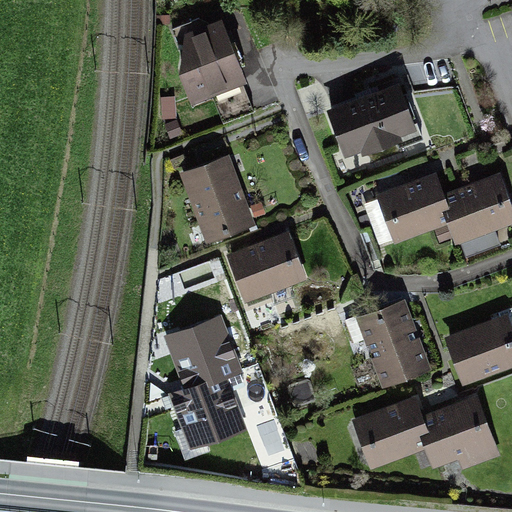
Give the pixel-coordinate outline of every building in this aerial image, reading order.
[(250,79),(226,19),(174,39),(198,100),(250,79)] [(417,138),(396,78),(325,103),(346,163),(417,138)] [(226,155),(179,174),(207,246),(254,227),(226,155)] [(493,174),(434,195),(452,247),(459,266),(487,256),(480,236),(511,225),(493,174)] [(427,176),(376,194),(393,244),(439,228),(446,249),(452,247),(434,195),(427,176)] [(288,231),(228,257),(250,306),(310,280),(288,231)] [(433,369),(406,300),(357,319),(383,388),(433,369)] [(464,384),(511,363),(511,325),(507,312),(445,338),(464,384)] [(220,315),(163,335),(183,389),(227,373),(239,369),(220,315)] [(172,393),(192,449),(247,430),(227,373),(183,389),(172,393)] [(492,452),(472,395),(414,415),(427,451),(434,472),(492,452)] [(410,403),(351,424),(368,471),(427,451),(414,415),(410,403)]
